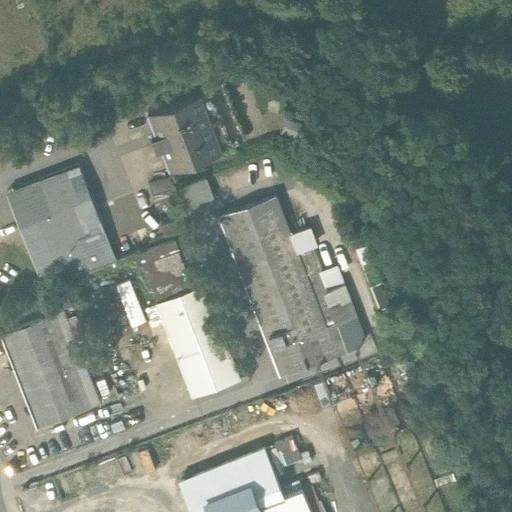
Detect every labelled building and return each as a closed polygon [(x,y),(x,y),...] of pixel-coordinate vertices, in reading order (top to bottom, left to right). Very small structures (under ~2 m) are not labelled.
[(209,113),(222,147),(243,139),(221,81),(209,86),(218,110),(209,113)] [(209,86),(147,109),(156,131),(151,133),(157,147),(161,145),(169,167),(222,147),(209,113),(218,110),(209,86)] [(79,163),(7,190),(39,275),(39,274),(40,275),(68,264),(73,276),(116,259),(79,163)] [(170,177),(149,183),(152,194),(173,188),(170,177)] [(173,188),(152,194),(156,206),(178,199),(175,188),(173,188)] [(276,189),(219,210),(280,371),(348,345),(325,284),(308,240),(297,245),(276,189)] [(183,218),(161,225),(164,236),(187,229),(183,218)] [(195,270),(188,272),(175,238),(138,253),(192,394),(240,376),(204,282),(200,283),(195,270)] [(133,321),(146,316),(131,274),(117,279),(133,321)] [(325,284),(348,345),(367,339),(343,277),(325,284)] [(64,307),(2,331),(38,425),(99,401),(64,307)] [(294,432),(276,437),(283,461),(301,456),(294,432)] [(265,446),(180,482),(192,511),(260,511),(257,503),(284,492),(265,446)] [(284,492),(257,503),(260,511),(313,511),(302,484),(284,492)]
